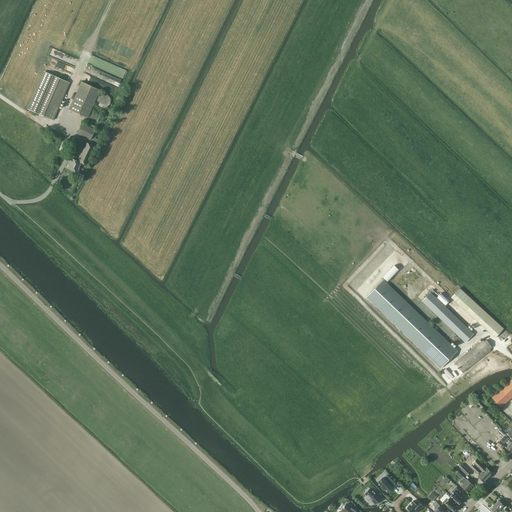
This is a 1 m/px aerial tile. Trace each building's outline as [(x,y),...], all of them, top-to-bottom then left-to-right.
[(28,109),(38,113),(54,76),(44,71),(28,109)] [(69,82),(54,76),(38,113),(52,120),(69,82)] [(87,117),(99,90),(81,81),(69,109),(87,117)] [(97,98),(96,100),(97,103),(98,105),(100,106),(102,107),(104,107),(107,106),(108,105),(110,103),(110,100),(110,98),(108,96),(107,94),(104,94),(102,94),(100,94),(98,96),(97,98)] [(89,117),(98,121),(100,115),(91,111),(89,117)] [(81,123),(76,134),(90,140),(95,129),(81,123)] [(81,163),(86,165),(94,146),(85,142),(78,158),(76,157),(80,147),(75,145),(67,162),(69,162),(67,168),(76,172),(81,163)] [(394,265),(384,276),(388,281),(399,269),(394,265)] [(383,279),(366,297),(441,368),(458,350),(383,279)] [(495,338),(496,337),(504,328),(460,288),(451,297),(495,338)] [(465,343),(465,342),(474,333),(431,292),(422,301),(465,343)] [(440,292),(436,296),(445,304),(449,300),(440,292)] [(485,342),(483,340),(454,362),(463,373),(491,350),(490,349),(492,347),(487,340),(485,342)] [(511,378),(492,397),(501,407),(511,397),(511,378)] [(486,467),(480,461),(477,458),(473,463),(474,464),(471,467),(478,474),(477,475),(478,476),(478,475),(484,482),(493,473),(486,467)] [(467,476),(471,472),(462,464),(459,467),(467,476)] [(460,469),(456,473),(461,478),(465,474),(460,469)] [(393,487),(393,486),(396,484),(388,475),(384,478),(384,477),(378,482),(382,486),(380,487),(384,491),(385,489),(388,492),(393,487)] [(464,476),(460,481),(462,482),(462,483),(463,484),(461,486),(468,491),(474,484),(466,478),(464,476)] [(369,486),(370,488),(365,493),(367,496),(365,498),(371,505),(374,503),(375,504),(381,499),(377,494),(379,492),(371,484),(369,486)] [(451,496),(458,503),(460,504),(464,499),(459,494),(461,492),(455,487),(452,491),(453,492),(450,495),(451,496)] [(433,500),(437,497),(432,492),(428,496),(433,500)] [(402,501),(406,506),(412,500),(408,496),(402,501)] [(457,504),(458,503),(451,496),(448,499),(446,498),(441,504),(447,508),(448,506),(454,511),(459,506),(457,504)] [(499,500),(495,505),(503,511),(506,511),(507,511),(505,509),(508,506),(503,502),(502,503),(499,500)] [(413,511),(416,509),(419,511),(424,506),(419,502),(417,504),(413,501),(407,508),(411,511),(413,511)] [(436,501),(433,503),(438,508),(435,511),(434,510),(434,511),(435,511),(446,511),(440,506),(440,505),(436,501)]
